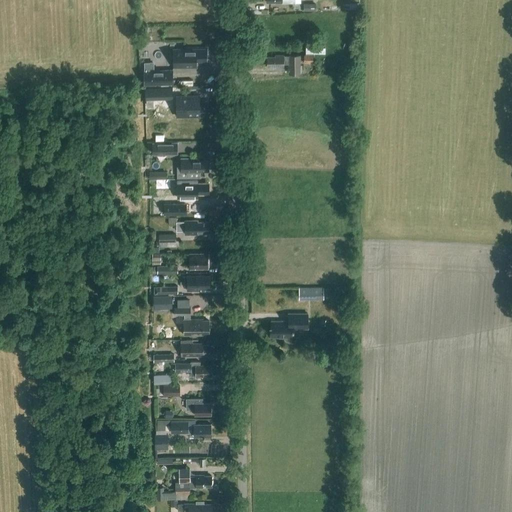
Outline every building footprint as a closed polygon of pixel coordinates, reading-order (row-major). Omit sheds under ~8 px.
[(196,48),(173,48),(173,67),(196,67),(196,61),(207,61),(207,49),(196,49),(196,48)] [(304,64),(314,64),(313,54),(304,55),(304,64)] [(300,74),(300,55),(289,55),(284,55),(275,55),(275,56),(267,56),(267,66),(275,66),(275,68),(284,68),(284,64),(289,64),(289,74),(300,74)] [(154,62),(144,62),(144,70),(145,84),(173,84),(172,70),(154,70),(154,62)] [(166,88),(145,88),(146,100),(166,99),(166,88)] [(196,103),(196,95),(180,96),(180,106),(183,106),(183,116),(197,116),(197,115),(200,115),(200,114),(207,114),(207,105),(204,105),(204,103),(196,103)] [(178,154),(178,142),(152,142),(152,154),(178,154)] [(181,165),(177,165),(177,177),(190,177),(190,172),(197,172),(197,171),(209,171),(209,160),(206,160),(206,157),(181,158),(181,165)] [(176,198),(177,178),(168,178),(168,172),(152,171),(152,177),(167,177),(166,198),(176,198)] [(208,194),(208,182),(184,183),(185,185),(184,185),(184,193),(187,193),(187,194),(208,194)] [(184,214),(184,204),(164,204),(164,214),(184,214)] [(198,222),(198,220),(185,220),(185,221),(177,222),(177,231),(185,231),(185,235),(198,234),(198,233),(209,233),(209,222),(198,222)] [(160,247),(177,247),(177,234),(160,235),(160,247)] [(161,264),(161,253),(152,253),(153,264),(161,264)] [(189,268),(208,268),(208,253),(189,253),(189,268)] [(209,288),(209,275),(187,275),(187,291),(201,290),(201,288),(209,288)] [(178,293),(178,286),(158,286),(158,294),(178,293)] [(299,298),(323,297),(323,287),(299,288),(299,298)] [(190,319),(190,307),(190,300),(178,300),(178,307),(175,307),(175,315),(184,315),(184,319),(184,335),(198,335),(198,334),(209,334),(209,332),(210,331),(210,328),(209,327),(209,320),(203,320),(203,319),(190,319)] [(308,328),(308,313),(289,313),(289,321),(272,321),(272,327),(270,327),(270,337),(284,337),(285,339),(287,341),(289,341),(291,341),(293,339),(294,337),(294,328),(308,328)] [(192,343),(192,340),(181,340),(181,355),(203,355),(203,354),(210,354),(210,344),(203,344),(203,343),(192,343)] [(154,362),(175,362),(175,354),(154,354),(154,362)] [(210,365),(200,365),(200,361),(191,362),(191,363),(175,363),(175,371),(191,371),(191,375),(195,375),(195,377),(202,377),(202,375),(210,375),(210,365)] [(164,384),(163,395),(180,395),(180,384),(164,384)] [(203,403),(203,398),(186,398),(187,409),(195,409),(195,415),(211,414),(211,403),(203,403)] [(196,424),(196,420),(157,420),(157,430),(172,430),(172,432),(188,432),(188,430),(194,430),(194,436),(211,436),(211,424),(196,424)] [(167,449),(168,434),(155,434),(155,449),(167,449)] [(190,475),(189,469),(179,469),(180,482),(175,482),(175,490),(164,490),(164,487),(157,487),(157,499),(176,499),(180,499),(180,496),(190,496),(190,487),(196,487),(203,487),(203,486),(212,486),(212,475),(204,476),(204,475),(190,475)] [(204,504),(204,503),(204,501),(196,501),(196,503),(185,503),(178,503),(178,510),(185,510),(184,511),(212,511),(212,503),(204,504)]
